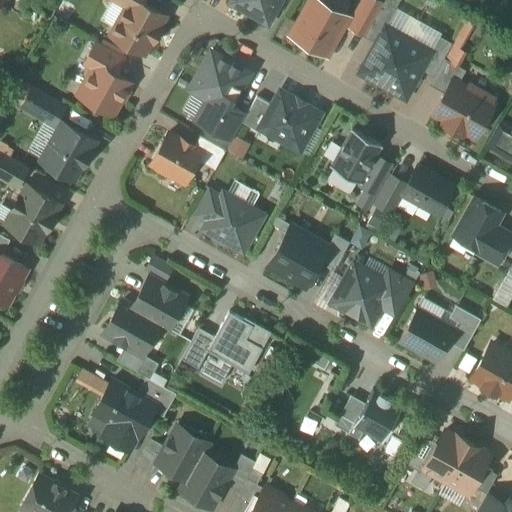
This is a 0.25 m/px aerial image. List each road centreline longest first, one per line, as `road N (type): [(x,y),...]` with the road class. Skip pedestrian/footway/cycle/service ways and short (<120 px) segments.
road 1 (residential): [(511,189),(200,15),(94,199)]
road 2 (residential): [(511,434),(136,220)]
road 3 (residential): [(21,425),(136,220)]
road 4 (residential): [(94,199),(0,366)]
road 5 (residential): [(171,511),(21,425)]
